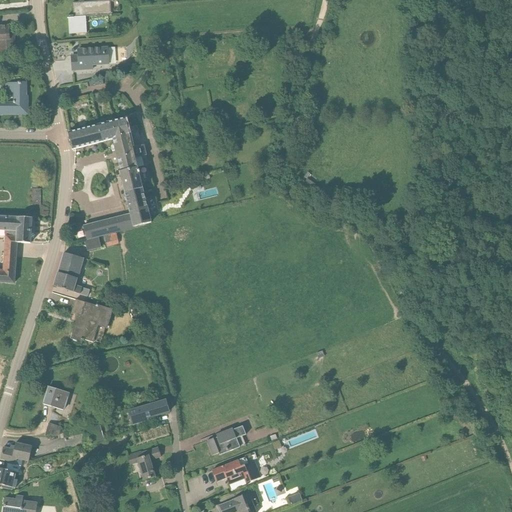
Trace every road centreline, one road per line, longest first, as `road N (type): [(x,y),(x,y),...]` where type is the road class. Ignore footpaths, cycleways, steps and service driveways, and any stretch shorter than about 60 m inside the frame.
road 1 (tertiary): [(0,420),(58,232),(61,136)]
road 2 (track): [(376,244),(425,331),(477,399),(511,471)]
road 3 (track): [(314,33),(288,184),(296,197),(353,222),(376,244)]
road 4 (unknown): [(52,90),(107,86),(130,97),(157,196)]
road 5 (tertiary): [(61,136),(36,0)]
